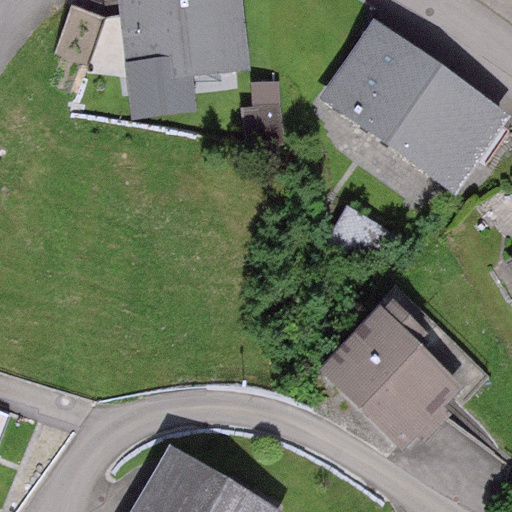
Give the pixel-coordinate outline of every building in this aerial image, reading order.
[(185,78),(240,72),(232,0),(124,0),(137,121),(189,116),(185,78)] [(498,121),(372,32),(321,104),(447,193),(498,121)] [(455,392),(382,320),(328,375),(401,446),(455,392)] [(475,509),(511,477),(511,473),(458,411),(419,445),(475,509)] [(253,511),(174,466),(147,511),(253,511)]
